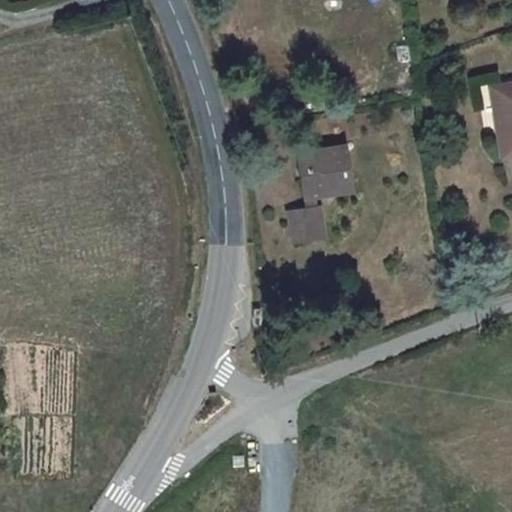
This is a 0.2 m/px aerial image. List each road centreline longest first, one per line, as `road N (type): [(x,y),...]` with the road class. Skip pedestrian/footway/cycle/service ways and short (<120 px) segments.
road 1 (tertiary): [(207,354),(227,239),(224,185),(214,116),(170,0)]
road 2 (unclassified): [(511,307),(261,406)]
road 3 (unclassified): [(261,406),(168,473),(142,479)]
road 4 (tertiary): [(142,479),(207,354)]
